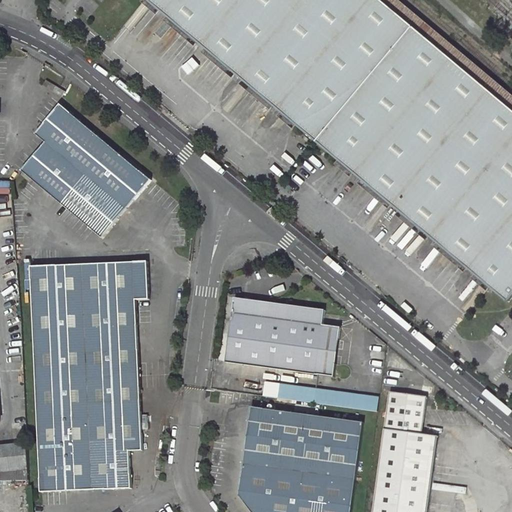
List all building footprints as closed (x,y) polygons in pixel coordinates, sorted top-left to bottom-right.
[(156,0),(148,0),(159,9),(163,5),(156,0)] [(511,106),(385,0),(156,0),(163,5),(169,10),(199,36),(207,43),(238,69),(245,75),(276,101),(284,108),(299,120),(341,156),(356,169),(364,176),(394,201),(402,208),(432,234),(440,240),(471,266),(477,272),(492,284),(511,301),(511,106)] [(511,89),(405,0),(385,0),(511,106),(511,89)] [(169,10),(166,14),(196,40),(199,36),(169,10)] [(207,43),(204,47),(234,73),(238,69),(207,43)] [(245,75),(242,79),(272,105),(276,101),(245,75)] [(64,93),(47,79),(43,84),(60,98),(64,93)] [(22,169),(62,203),(93,227),(103,236),(151,177),(60,103),(31,139),(32,145),(38,150),(22,169)] [(284,108),(280,111),(295,124),(299,120),(284,108)] [(337,160),(353,173),(356,169),(341,156),(337,160)] [(361,180),(391,205),(394,201),(364,176),(361,180)] [(402,208),(399,212),(429,238),(432,234),(402,208)] [(440,240),(437,244),(468,270),(471,266),(440,240)] [(147,261),(54,264),(34,265),(42,490),(134,486),(133,447),(144,446),(139,298),(153,297),(152,265),(147,261)] [(477,272),(474,276),(489,288),(492,284),(477,272)] [(227,362),(336,378),(343,328),(325,326),(328,311),(237,297),(227,362)] [(339,371),(338,373),(339,374),(340,376),(342,379),(345,380),(348,380),(350,379),(351,377),(352,375),(353,372),(351,368),(350,367),(348,366),(345,366),(342,366),(340,368),(339,371)] [(264,395),(380,410),(381,398),(266,382),(264,395)] [(429,396),(393,391),(376,511),(426,511),(437,435),(425,433),(429,396)] [(253,511),(353,511),(366,423),(252,407),(240,495),(253,511)] [(0,479),(30,479),(29,442),(0,445),(0,479)]
